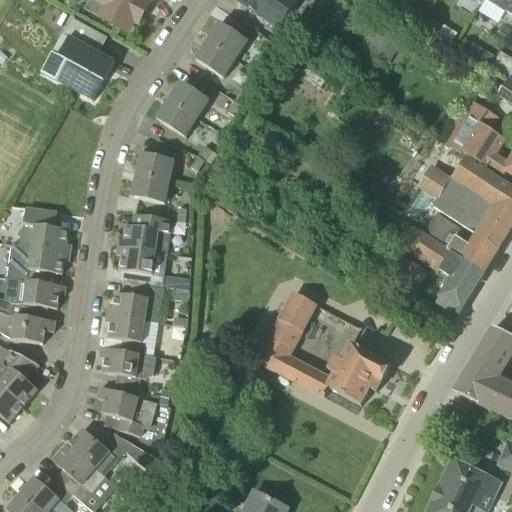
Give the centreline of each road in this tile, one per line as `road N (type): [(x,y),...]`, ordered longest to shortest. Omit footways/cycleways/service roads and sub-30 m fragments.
road 1 (residential): [(0,480),(79,405),(116,155),(130,111),(203,0)]
road 2 (tertiary): [(378,511),(511,284)]
